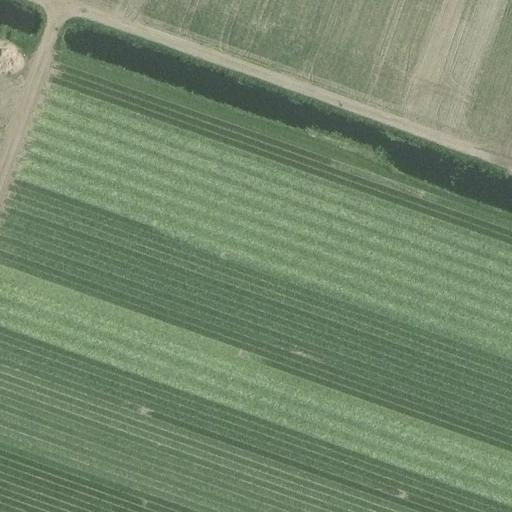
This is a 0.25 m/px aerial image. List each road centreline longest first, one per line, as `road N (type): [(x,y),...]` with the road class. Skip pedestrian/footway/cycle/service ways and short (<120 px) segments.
road 1 (track): [(511,160),(40,0)]
road 2 (track): [(61,7),(0,176)]
